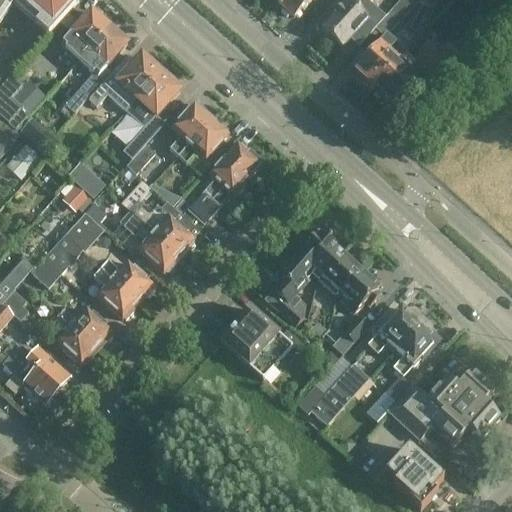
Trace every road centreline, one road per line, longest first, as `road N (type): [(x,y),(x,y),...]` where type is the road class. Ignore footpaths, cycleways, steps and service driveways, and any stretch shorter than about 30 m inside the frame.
road 1 (residential): [(51,466),(328,154)]
road 2 (residential): [(404,225),(416,184),(212,0)]
road 3 (tertiary): [(328,154),(157,0)]
road 4 (tertiary): [(404,225),(415,252),(511,353)]
road 5 (tertiary): [(511,311),(430,235),(404,225)]
